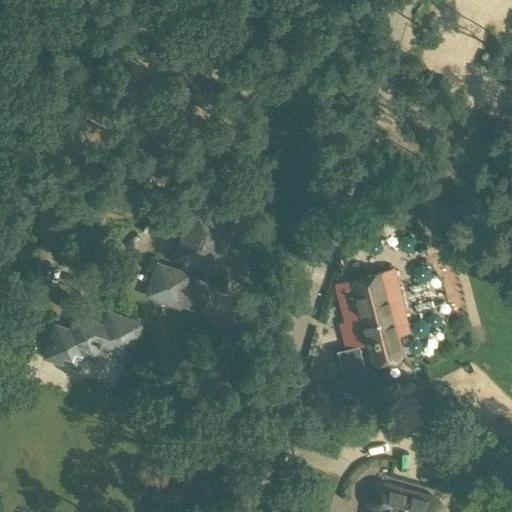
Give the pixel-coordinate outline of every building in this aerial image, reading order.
[(391,168),(385,186),(410,195),(417,178),(391,168)] [(194,204),(176,259),(215,272),(234,218),(194,204)] [(373,209),(369,220),(371,229),(377,235),(386,236),(396,229),(398,219),(397,211),(391,205),(380,205),(373,209)] [(156,260),(144,295),(179,307),(191,273),(156,260)] [(340,282),(334,284),(337,294),(344,322),(339,324),(345,347),(342,348),(334,350),(341,377),(365,371),(358,344),(364,342),(370,364),(381,362),(385,377),(412,369),(411,363),(402,352),(397,334),(408,331),(403,311),(405,310),(394,268),(340,282)] [(56,326),(46,356),(58,360),(60,353),(70,356),(72,349),(95,356),(99,342),(128,352),(138,322),(108,312),(104,326),(75,316),(70,331),(56,326)] [(511,332),(511,314),(504,312),(499,329),(511,332)] [(342,338),(331,341),(333,350),(344,347),(342,338)] [(442,511),(443,506),(442,505),(441,502),(440,500),(438,499),(436,497),(434,496),(432,494),(430,493),(388,482),(385,481),(383,481),(381,481),(379,481),(376,482),(374,482),(372,483),(371,485),(369,487),(367,489),(365,491),(364,493),(363,496),(362,498),(362,500),(362,501),(362,503),(363,504),(363,506),(364,507),(364,508),(365,509),(366,511),(367,511),(442,511)]
